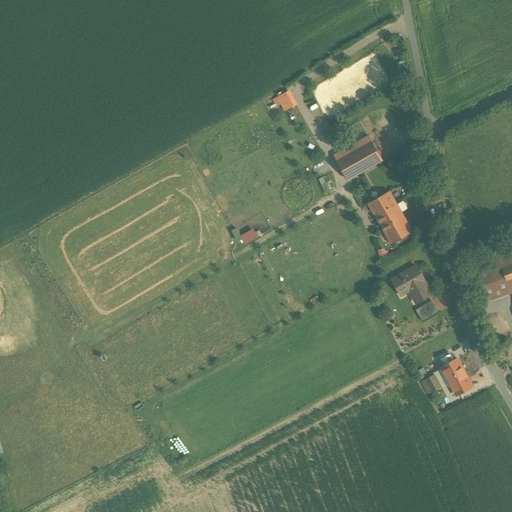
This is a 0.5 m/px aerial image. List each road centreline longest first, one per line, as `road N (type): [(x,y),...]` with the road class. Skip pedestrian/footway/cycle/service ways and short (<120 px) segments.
road 1 (unclassified): [(511,410),(471,337),(430,135)]
road 2 (unclassified): [(430,135),(406,0)]
